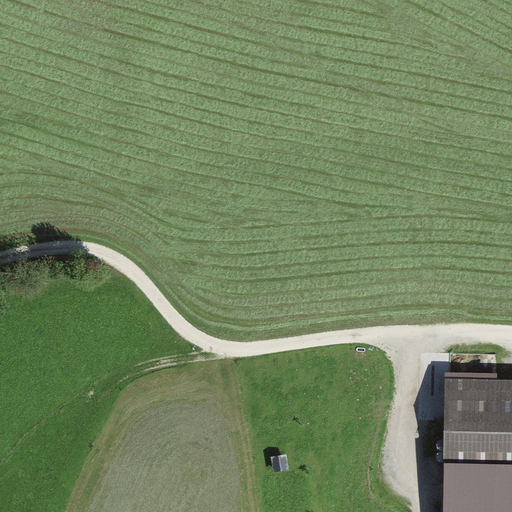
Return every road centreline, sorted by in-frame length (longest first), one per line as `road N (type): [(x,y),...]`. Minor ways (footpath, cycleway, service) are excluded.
road 1 (track): [(511,335),(367,336),(233,351),(185,333),(130,269),(90,249),(34,247),(0,258)]
road 2 (track): [(410,334),(402,458),(417,484),(419,511)]
